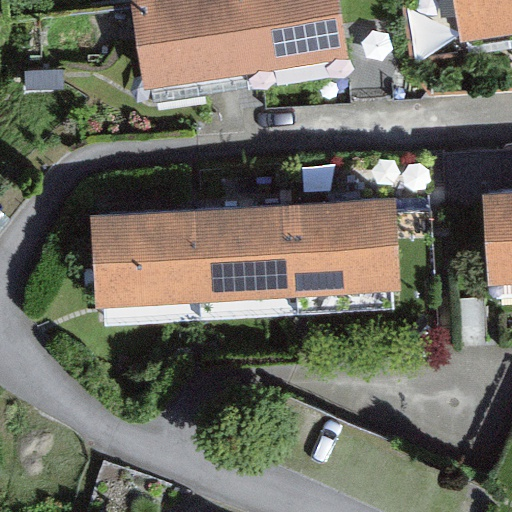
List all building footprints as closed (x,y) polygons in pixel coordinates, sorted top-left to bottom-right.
[(147,0),(140,1),(152,92),(250,80),(239,0),(147,0)] [(239,0),(250,80),(344,67),(334,0),(239,0)] [(511,0),(477,0),(483,49),(511,45),(511,0)] [(392,202),(297,207),(302,302),(397,297),(392,202)] [(297,207),(202,211),(206,306),(302,302),(297,207)] [(202,211),(109,215),(113,310),(206,306),(202,211)] [(295,394),(267,451),(391,511),(469,511),(483,486),(295,394)] [(511,429),(483,486),(511,501),(511,429)]
